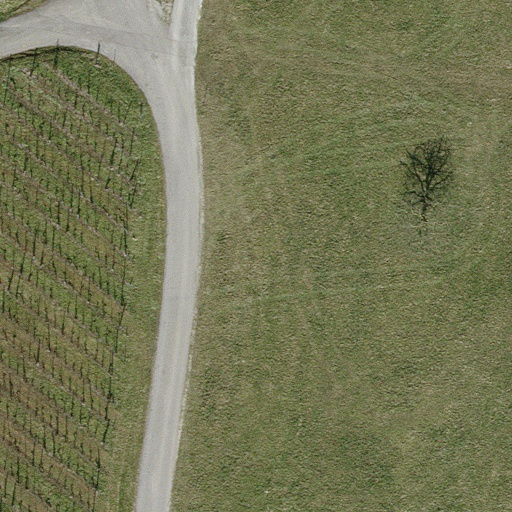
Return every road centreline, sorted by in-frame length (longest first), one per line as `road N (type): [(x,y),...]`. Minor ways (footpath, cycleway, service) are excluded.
road 1 (unclassified): [(122,0),(176,110),(185,174),(179,317),(155,511)]
road 2 (unclassified): [(0,42),(116,0)]
